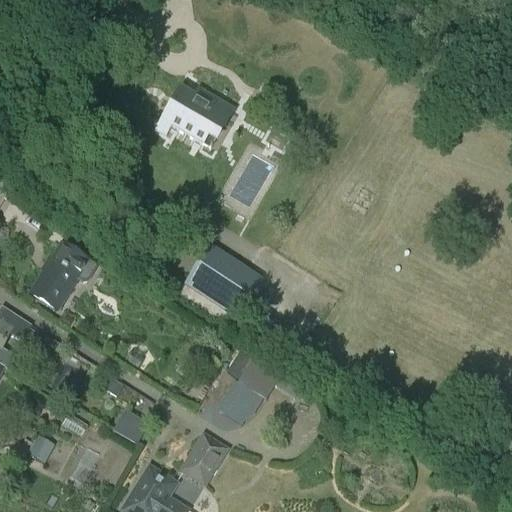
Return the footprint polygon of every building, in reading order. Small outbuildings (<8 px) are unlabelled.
[(164,138),(169,130),(183,139),(179,147),(199,158),(208,141),(214,145),(232,114),(204,97),(199,106),(179,94),(156,133),(164,138)] [(95,270),(77,259),(60,248),(30,296),(57,313),(76,281),(83,285),(86,285),(95,270)] [(261,282),(209,248),(182,289),(234,322),(261,282)] [(0,367),(15,376),(22,363),(1,351),(9,337),(34,351),(40,340),(28,332),(30,328),(1,310),(0,311),(0,367)] [(259,414),(266,403),(283,377),(253,358),(236,384),(248,392),(240,403),(259,414)] [(15,376),(0,367),(0,377),(4,370),(15,376)] [(126,416),(118,412),(114,420),(122,424),(114,437),(135,450),(148,427),(127,415),(126,416)] [(35,436),(28,458),(47,465),(55,443),(35,436)] [(226,453),(203,438),(178,479),(200,494),(226,453)] [(175,487),(149,471),(123,511),(183,511),(166,501),(175,487)]
